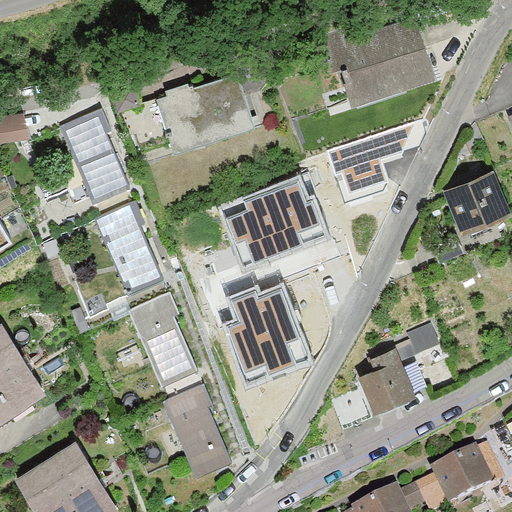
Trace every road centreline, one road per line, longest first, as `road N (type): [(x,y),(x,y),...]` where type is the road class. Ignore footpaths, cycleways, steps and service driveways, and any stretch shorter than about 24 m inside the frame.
road 1 (residential): [(244,511),(317,402),(499,21),(511,11)]
road 2 (residential): [(511,370),(255,511)]
